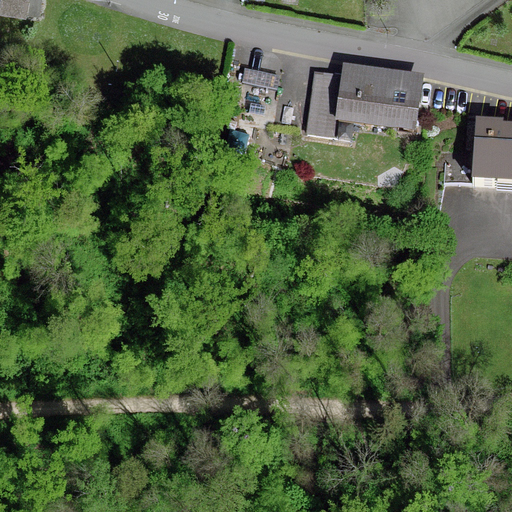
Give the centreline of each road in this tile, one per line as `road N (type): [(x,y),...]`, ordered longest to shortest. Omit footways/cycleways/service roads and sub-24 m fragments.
road 1 (track): [(0,409),(511,394)]
road 2 (residential): [(511,91),(130,0)]
